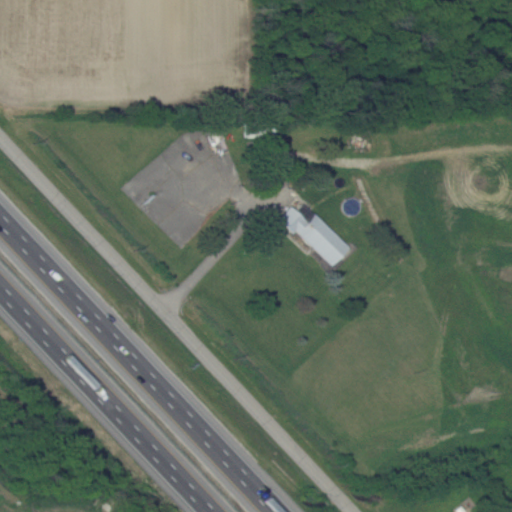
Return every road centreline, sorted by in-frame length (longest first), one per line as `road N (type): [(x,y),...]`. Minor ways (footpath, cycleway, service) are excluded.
road 1 (residential): [(354,511),(0,135)]
road 2 (motorway): [(281,511),(0,214)]
road 3 (motorway): [(0,294),(205,511)]
